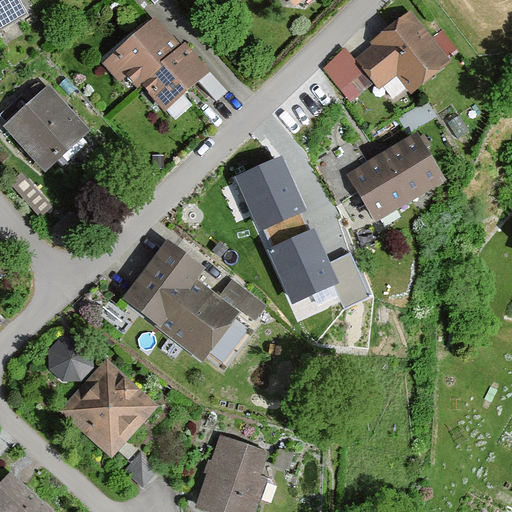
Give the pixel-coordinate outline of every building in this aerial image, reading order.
[(14,0),(0,0),(0,29),(24,16),(14,0)] [(288,0),(297,11),(311,0),(288,0)] [(409,95),(452,62),(410,8),(373,37),(379,45),(357,63),(380,92),(397,79),(409,95)] [(134,89),(139,85),(178,50),(151,20),(108,59),(134,89)] [(164,115),(211,75),(185,45),(178,50),(139,85),(164,115)] [(340,91),(364,73),(346,49),(322,68),(340,91)] [(46,176),(91,134),(47,87),(2,129),(46,176)] [(418,135),(385,155),(414,202),(446,182),(418,135)] [(376,225),(414,202),(385,155),(347,178),(376,225)] [(280,156),(234,176),(258,231),(304,211),(280,156)] [(311,229),(266,249),(290,304),(336,284),(327,265),(311,229)] [(204,363),(241,316),(200,284),(210,271),(168,239),(121,299),(204,363)] [(351,254),(327,265),(336,284),(346,307),(370,296),(351,254)] [(0,284),(14,272),(0,256),(0,284)] [(235,277),(222,291),(254,321),(267,307),(235,277)] [(63,410),(107,458),(159,410),(115,362),(63,410)] [(219,436),(194,508),(205,511),(257,511),(277,456),(219,436)] [(0,482),(0,511),(50,511),(9,473),(0,482)]
